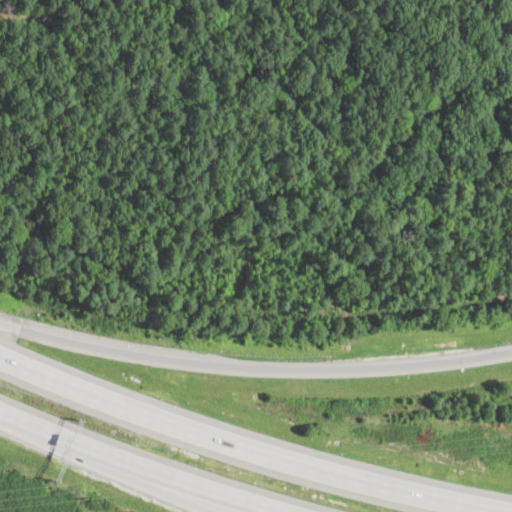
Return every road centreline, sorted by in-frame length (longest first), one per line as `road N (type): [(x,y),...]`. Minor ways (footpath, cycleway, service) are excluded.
road 1 (motorway): [(511,511),(162,420),(0,352)]
road 2 (motorway): [(511,351),(391,366),(272,368),(147,356),(0,323)]
road 3 (motorway): [(0,414),(112,463),(289,511)]
